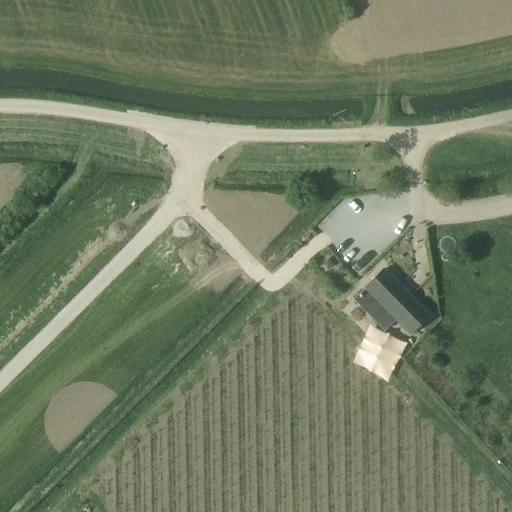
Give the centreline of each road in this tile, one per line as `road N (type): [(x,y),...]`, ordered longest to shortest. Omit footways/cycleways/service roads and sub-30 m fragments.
road 1 (track): [(409,134),(415,201),(355,207),(51,511)]
road 2 (unclassified): [(0,113),(264,138),(434,133),(511,115)]
